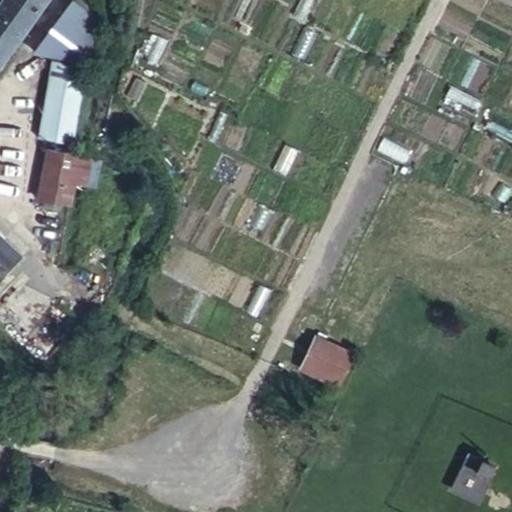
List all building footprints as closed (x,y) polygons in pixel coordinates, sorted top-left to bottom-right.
[(0,69),(51,0),(4,0),(0,6),(0,69)] [(99,15),(80,0),(75,0),(36,54),(88,62),(99,15)] [(41,139),(75,145),(85,66),(51,61),(46,100),(53,109),(43,116),(41,139)] [(46,100),(43,116),(53,109),(46,100)] [(94,188),(101,163),(93,161),(78,159),(50,153),(40,200),(74,207),(80,185),(94,188)] [(0,237),(0,283),(13,269),(0,256),(0,245),(4,241),(0,237)] [(23,259),(4,241),(0,245),(0,256),(13,269),(23,259)] [(320,343),(305,374),(341,391),(356,360),(320,343)] [(468,457),(451,490),(477,502),(493,468),(468,457)]
